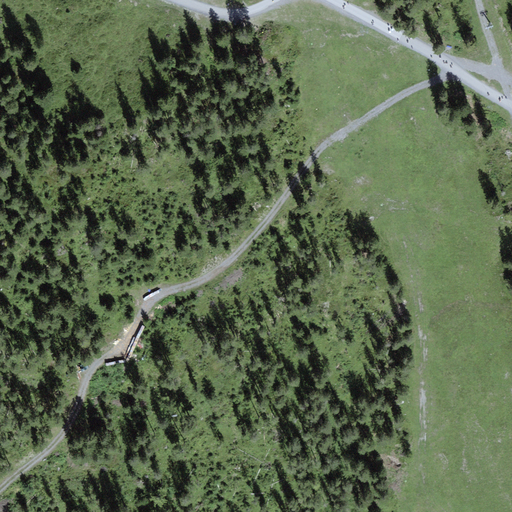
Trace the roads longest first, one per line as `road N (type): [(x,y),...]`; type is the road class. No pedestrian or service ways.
road 1 (track): [(0,491),(57,438),(97,363),(146,307),(174,286),(217,273),(322,146),(449,68)]
road 2 (track): [(332,0),(449,68)]
